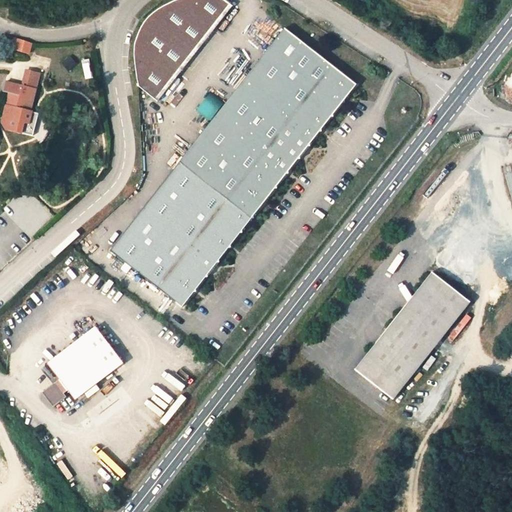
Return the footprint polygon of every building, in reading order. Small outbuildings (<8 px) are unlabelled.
[(127,50),(134,83),(150,93),(221,0),(150,0),(150,1),(144,7),(142,11),(136,20),(131,29),(127,39),(127,43),(127,50)] [(350,77),(277,21),(103,243),(175,299),(350,77)] [(24,37),(8,31),(4,43),(21,48),(24,37)] [(22,105),(28,83),(0,75),(0,85),(2,86),(0,93),(0,99),(3,100),(0,111),(0,110),(0,122),(14,126),(16,116),(21,118),(25,105),(22,105)] [(25,129),(31,107),(25,105),(21,118),(16,116),(14,126),(25,129)] [(424,268),(347,365),(384,394),(461,298),(424,268)] [(52,374),(34,388),(45,402),(58,392),(55,388),(60,385),(67,394),(115,357),(88,322),(40,359),(52,374)]
